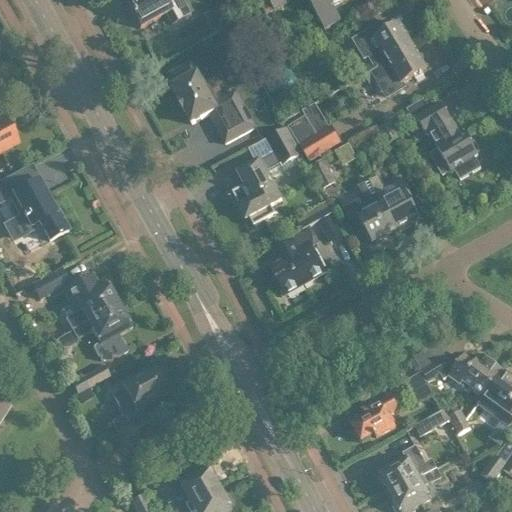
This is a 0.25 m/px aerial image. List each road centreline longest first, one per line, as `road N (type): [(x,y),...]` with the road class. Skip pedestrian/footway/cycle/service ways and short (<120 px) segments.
road 1 (tertiary): [(241,374),(32,0)]
road 2 (residential): [(241,374),(434,278)]
road 3 (tertiary): [(315,511),(241,374)]
